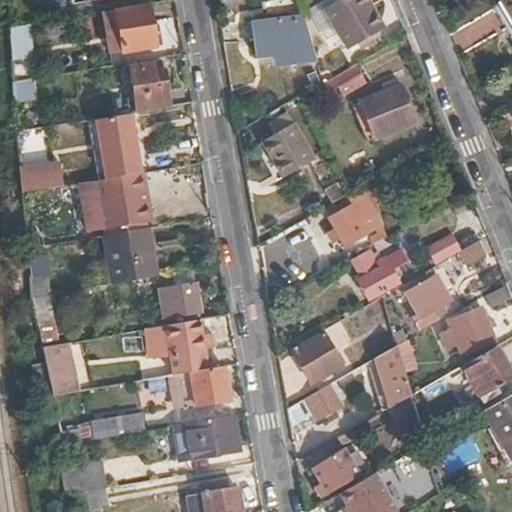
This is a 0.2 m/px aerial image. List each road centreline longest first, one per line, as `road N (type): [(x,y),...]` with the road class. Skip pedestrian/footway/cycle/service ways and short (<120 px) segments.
road 1 (residential): [(196,0),(284,511)]
road 2 (residential): [(411,0),(511,246)]
